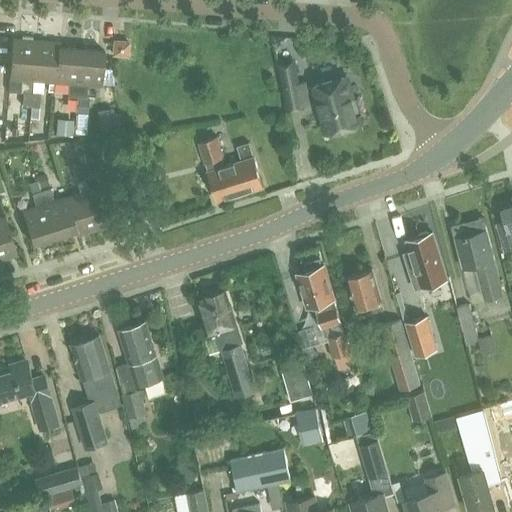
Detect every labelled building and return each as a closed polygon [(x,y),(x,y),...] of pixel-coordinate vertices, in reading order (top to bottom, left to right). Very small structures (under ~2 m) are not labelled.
[(31,106),(32,91),(33,80),(36,40),(13,38),(9,78),(22,79),(21,91),(23,91),(21,106),(31,106)] [(57,82),(59,47),(60,42),(36,40),(33,80),(50,81),(57,82)] [(128,55),(129,42),(114,41),(113,54),(128,55)] [(82,48),(59,47),(57,82),(69,83),(68,96),(78,97),(82,48)] [(87,98),(87,84),(102,86),(105,50),(82,48),(78,97),(87,98)] [(300,82),(295,59),(278,62),(289,111),(305,108),(304,105),(312,104),(307,81),(300,82)] [(353,98),(346,76),(315,85),(328,132),(360,123),(357,115),(363,113),(358,97),(353,98)] [(32,91),(31,106),(39,107),(40,92),(32,91)] [(87,98),(78,97),(76,114),(88,115),(89,98),(87,98)] [(136,121),(134,114),(129,115),(130,117),(131,121),(128,122),(130,133),(125,135),(130,158),(127,159),(134,191),(149,188),(135,121),(136,121)] [(225,165),(223,158),(225,157),(219,136),(199,142),(205,163),(206,163),(218,201),(264,186),(250,142),(238,145),(242,160),(225,165)] [(88,162),(81,164),(85,177),(93,175),(88,162)] [(81,164),(72,167),(76,180),(85,177),(81,164)] [(55,236),(41,191),(38,180),(29,183),(32,194),(36,207),(23,211),(33,243),(55,236)] [(89,190),(101,228),(123,221),(111,183),(97,187),(89,190)] [(77,229),(67,197),(54,201),(50,188),(41,191),(55,236),(77,229)] [(89,190),(67,197),(77,229),(79,235),(101,228),(89,190)] [(504,250),(509,248),(511,247),(511,206),(504,209),(507,218),(495,222),(504,250)] [(0,218),(0,259),(17,254),(5,216),(0,218)] [(465,269),(475,266),(484,299),(504,294),(495,260),(496,260),(484,217),(452,225),(465,269)] [(414,249),(406,252),(417,288),(450,278),(445,264),(436,232),(433,233),(428,231),(423,233),(422,236),(411,240),(414,249)] [(333,308),(331,300),(337,298),(326,264),(299,273),(310,307),(318,304),(321,312),(319,313),(324,327),(316,329),(315,325),(301,330),(306,348),(321,342),(322,340),(329,338),(334,357),(340,355),(342,362),(356,357),(354,351),(352,352),(346,331),(345,331),(342,322),(344,321),(339,306),(333,308)] [(386,309),(383,300),(384,300),(374,268),(348,276),(358,307),(371,303),(374,312),(386,309)] [(223,290),(220,288),(212,290),(211,293),(208,294),(209,296),(200,299),(210,331),(217,329),(239,396),(256,391),(235,323),(237,322),(226,289),(223,290)] [(479,337),(470,303),(457,306),(467,344),(478,341),(481,355),(498,350),(494,333),(479,337)] [(166,373),(158,351),(147,318),(120,328),(131,360),(132,360),(137,376),(144,374),(146,380),(166,373)] [(407,324),(416,355),(437,348),(428,318),(407,324)] [(400,390),(421,383),(410,347),(402,319),(381,325),(389,353),(400,390)] [(91,399),(72,406),(85,448),(109,441),(100,411),(121,404),(117,389),(110,368),(111,368),(100,335),(73,344),(84,377),(90,376),(96,394),(92,395),(93,399),(91,399)] [(284,360),(280,361),(291,400),(314,394),(302,355),(293,357),(284,360)] [(1,376),(0,376),(0,400),(8,398),(31,391),(34,400),(31,401),(40,430),(61,423),(52,397),(45,375),(35,378),(30,361),(14,366),(16,370),(0,375),(1,376)] [(173,385),(143,393),(147,407),(177,399),(173,385)] [(141,389),(122,394),(129,418),(133,431),(144,428),(140,415),(147,412),(141,389)] [(414,420),(433,415),(425,390),(407,395),(414,420)] [(203,401),(195,403),(201,431),(209,429),(203,401)] [(350,416),(348,417),(348,419),(353,436),(357,436),(374,430),(368,410),(350,416)] [(374,430),(357,436),(360,444),(369,478),(370,479),(389,473),(389,472),(379,438),(377,430),(374,430)] [(285,447),(232,458),(239,489),(266,484),(280,481),(292,478),(285,447)] [(473,511),(474,511),(497,505),(483,458),(473,461),(476,469),(462,473),(473,511)] [(180,460),(171,472),(190,485),(198,473),(180,460)] [(81,484),(84,483),(79,466),(78,464),(35,477),(41,496),(49,493),(61,490),(81,484)] [(411,511),(442,511),(439,500),(454,495),(448,473),(429,478),(432,491),(407,499),(411,511)] [(98,488),(83,492),(87,511),(119,511),(115,498),(102,502),(98,488)] [(209,511),(205,488),(185,493),(176,495),(179,511),(209,511)] [(61,490),(49,493),(53,507),(65,504),(61,490)] [(375,495),(352,502),(354,511),(388,511),(384,495),(383,493),(375,495)] [(315,495),(288,501),(290,511),(333,511),(333,508),(318,511),(315,495)] [(262,511),(260,501),(234,507),(234,511),(262,511)] [(48,511),(46,502),(35,504),(36,511),(48,511)]
